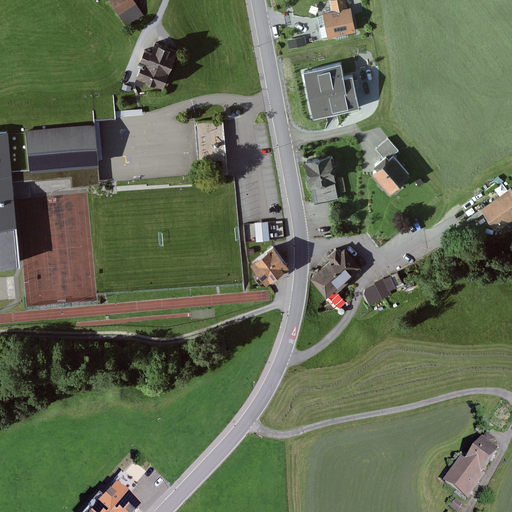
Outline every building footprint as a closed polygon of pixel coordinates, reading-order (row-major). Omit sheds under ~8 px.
[(144,16),(133,0),(114,0),(111,2),(127,27),(144,16)] [(319,15),(323,38),(356,32),(349,0),(338,0),(332,1),(334,12),(319,15)] [(291,42),(308,38),(306,29),(289,33),(291,42)] [(143,55),(134,85),(162,93),(175,49),(154,43),(150,57),(143,55)] [(26,128),(30,169),(99,163),(96,122),(26,128)] [(0,264),(21,262),(9,128),(0,129),(0,264)] [(340,197),(332,156),(305,162),(314,203),(340,197)] [(409,175),(394,156),(372,173),(387,192),(409,175)] [(511,186),(479,208),(495,231),(511,220),(511,186)] [(283,239),(281,220),(244,224),(246,242),(283,239)] [(251,262),(267,281),(288,263),(272,245),(251,262)] [(310,278),(326,297),(362,267),(345,248),(310,278)] [(466,504),(499,448),(484,439),(468,466),(458,461),(441,490),(466,504)] [(136,511),(116,494),(99,511),(136,511)]
